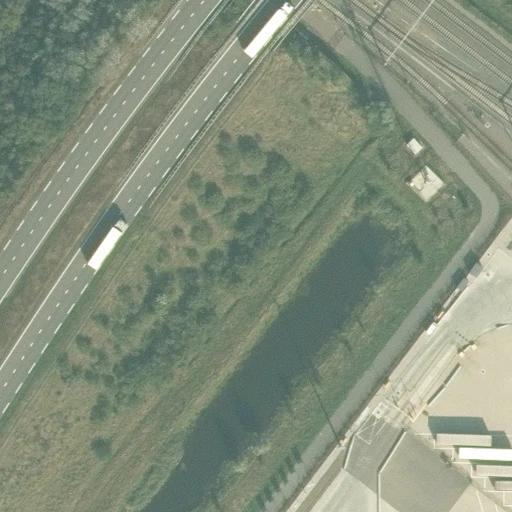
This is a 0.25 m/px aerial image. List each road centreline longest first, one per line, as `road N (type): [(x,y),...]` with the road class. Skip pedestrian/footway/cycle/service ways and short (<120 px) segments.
road 1 (primary): [(0,405),(169,158),(292,0)]
road 2 (primary): [(215,0),(120,118),(0,294)]
